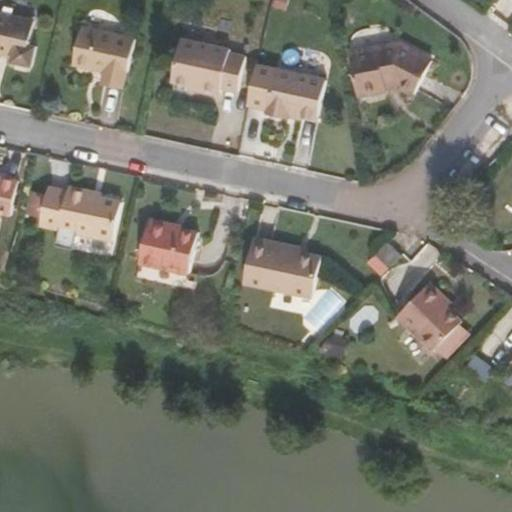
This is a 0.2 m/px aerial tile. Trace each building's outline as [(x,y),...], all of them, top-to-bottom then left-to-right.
[(14,65),(34,69),(38,49),(30,47),(35,23),(0,15),(0,55),(14,59),(14,65)] [(83,31),(75,68),(94,72),(95,70),(108,72),(107,81),(126,85),(128,75),(130,75),(137,42),(83,31)] [(181,42),(173,84),(223,94),(224,90),(240,94),(247,60),(232,56),(232,52),(181,42)] [(402,45),(349,53),(355,96),(386,92),(386,87),(395,86),(414,97),(433,62),(402,45)] [(293,115),(320,120),(328,83),(278,72),(269,115),(291,120),(293,115)] [(0,215),(13,218),(21,185),(0,180),(0,215)] [(124,206),(105,202),(95,200),(96,195),(71,191),(69,195),(50,192),(43,227),(117,242),(124,206)] [(144,263),(194,273),(201,236),(177,230),(176,226),(152,222),(144,263)] [(246,285),(316,300),(325,260),(274,248),(273,243),(257,240),(246,285)] [(405,253),(391,240),(379,253),(392,266),(405,253)] [(435,351),(439,348),(461,326),(464,323),(450,309),(443,302),(446,298),(432,285),(400,318),(435,351)] [(453,305),(446,298),(443,302),(450,309),(453,305)] [(471,336),(461,326),(439,348),(449,358),(471,336)]
